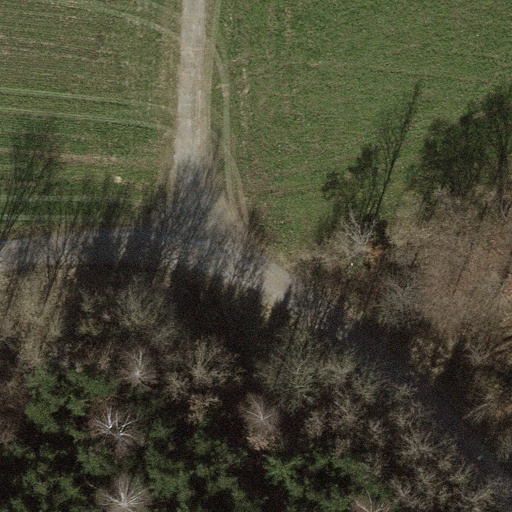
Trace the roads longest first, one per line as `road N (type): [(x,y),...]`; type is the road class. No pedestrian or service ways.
road 1 (track): [(511,483),(425,391),(275,276),(207,252),(136,243),(0,250)]
road 2 (track): [(187,248),(198,0)]
